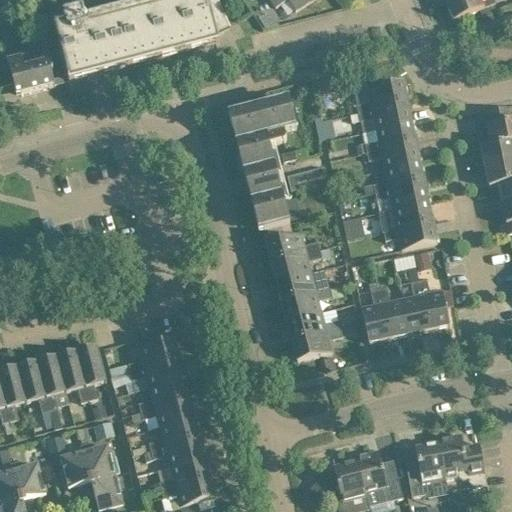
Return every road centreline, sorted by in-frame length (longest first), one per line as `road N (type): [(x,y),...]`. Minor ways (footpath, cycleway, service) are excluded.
road 1 (unclassified): [(32,155),(185,116),(223,285)]
road 2 (residential): [(173,299),(146,190),(47,213),(32,155)]
road 3 (residential): [(503,384),(447,122)]
road 4 (unclassified): [(269,436),(503,384)]
road 5 (residential): [(173,299),(0,344)]
road 6 (unclassified): [(511,89),(484,94),(435,75),(400,0)]
road 7 (unclassified): [(223,285),(269,436)]
